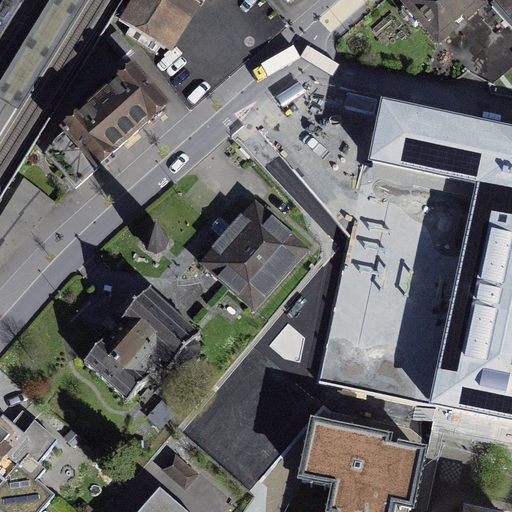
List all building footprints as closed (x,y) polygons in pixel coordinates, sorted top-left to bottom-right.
[(133,0),(120,21),(172,51),(204,0),(133,0)] [(511,0),(399,0),(398,2),(415,24),(419,22),(439,46),(460,27),(458,25),(464,20),(466,22),(487,4),(484,0),(495,0),(511,19),(511,0)] [(133,49),(117,31),(106,41),(122,59),(133,49)] [(488,87),(511,67),(494,47),(471,67),(488,87)] [(65,132),(98,169),(171,104),(133,61),(60,127),(65,132)] [(288,122),(264,142),(303,186),(317,172),(307,163),(327,146),(329,148),(352,126),(349,122),(357,114),(322,78),(283,116),(288,122)] [(248,130),(237,140),(322,232),(332,222),(248,130)] [(45,152),(76,189),(98,169),(65,132),(45,152)] [(496,173),(478,169),(448,312),(429,401),(437,402),(509,417),(511,417),(511,157),(508,158),(502,161),(498,167),(496,173)] [(0,267),(57,202),(25,179),(0,218),(0,267)] [(255,201),(198,265),(254,313),(311,250),(255,201)] [(168,235),(155,228),(143,236),(144,248),(156,255),(169,249),(168,235)] [(150,287),(83,362),(128,400),(168,355),(179,366),(192,366),(201,356),(200,345),(196,340),(201,333),(150,287)] [(511,448),(511,417),(509,417),(437,402),(416,509),(428,511),(443,434),(511,448)] [(0,419),(0,511),(42,511),(56,496),(38,480),(46,470),(40,465),(58,441),(24,411),(12,424),(3,416),(0,420),(0,419)] [(393,436),(312,417),(297,481),(331,488),(326,511),(396,511),(397,507),(410,509),(415,510),(427,448),(398,443),(398,445),(391,444),(393,436)] [(175,456),(162,470),(184,491),(199,478),(175,456)] [(187,511),(160,488),(139,511),(187,511)]
